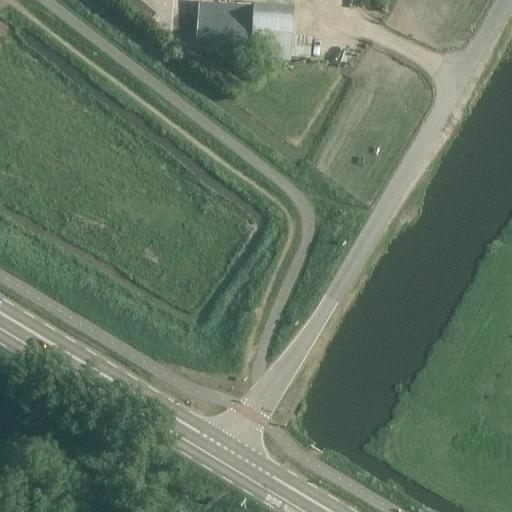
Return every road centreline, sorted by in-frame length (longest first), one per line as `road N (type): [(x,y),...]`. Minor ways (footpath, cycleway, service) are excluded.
road 1 (unknown): [(6,0),(285,210),(294,232),(250,342),(246,375),(258,404)]
road 2 (unclassified): [(222,458),(321,316),(496,20)]
road 3 (secondary): [(222,458),(0,324)]
